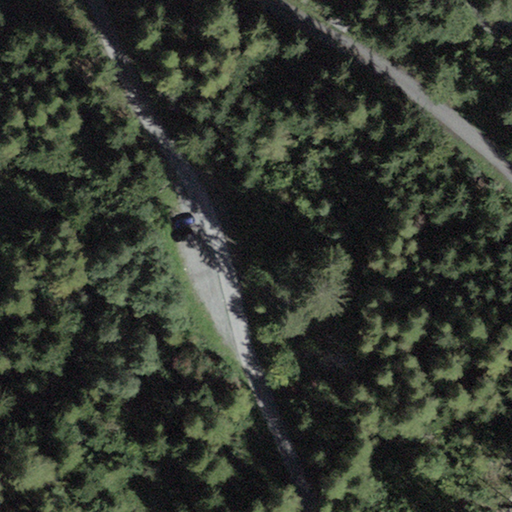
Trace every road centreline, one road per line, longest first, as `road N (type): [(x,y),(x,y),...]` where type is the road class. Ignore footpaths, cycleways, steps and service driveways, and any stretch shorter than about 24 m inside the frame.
road 1 (track): [(97,0),(137,100),(201,206),(248,361),(307,511)]
road 2 (track): [(511,169),(263,0)]
